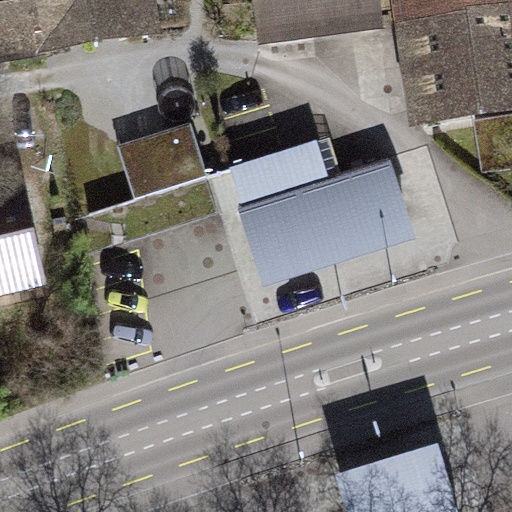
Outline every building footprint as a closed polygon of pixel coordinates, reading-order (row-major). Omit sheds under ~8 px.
[(0,0),(0,70),(163,44),(156,0),(0,0)] [(383,0),(259,0),(266,51),(388,36),(383,0)] [(511,0),(403,0),(418,96),(511,81),(511,0)] [(120,153),(136,208),(209,186),(193,132),(120,153)] [(242,211),(341,180),(329,141),(230,172),(242,211)] [(341,180),(242,211),(238,212),(264,295),(419,247),(393,164),(341,180)] [(454,511),(436,452),(334,483),(342,511),(454,511)]
